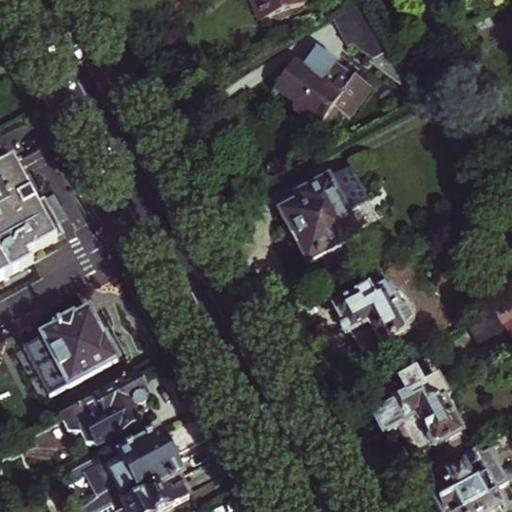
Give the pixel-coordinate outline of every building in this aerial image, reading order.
[(136,0),(134,2),(150,33),(201,5),(198,0),(136,0)] [(232,0),(233,1),(238,11),(248,12),(253,24),(285,8),(290,19),(303,12),(296,0),(232,0)] [(511,5),(457,33),(467,53),(511,31),(511,5)] [(330,21),(344,46),(349,43),(369,59),(381,53),(356,6),(330,21)] [(347,83),(329,70),(309,56),(301,68),(291,61),(274,89),(291,102),(292,114),(297,118),(302,121),(312,117),(326,128),(336,112),(331,107),(347,83)] [(0,165),(9,160),(2,146),(0,143),(0,165)] [(9,160),(0,165),(0,279),(35,261),(30,251),(58,236),(44,211),(14,158),(9,160)] [(286,233),(305,268),(357,240),(326,183),(295,199),(297,205),(278,217),(286,233)] [(385,287),(375,292),(380,301),(389,296),(385,287)] [(379,349),(401,337),(399,333),(408,328),(415,321),(409,310),(398,313),(389,296),(380,301),(375,292),(371,294),(370,291),(352,301),(353,305),(333,315),(340,327),(347,342),(357,362),(380,351),(379,349)] [(59,322),(61,326),(25,346),(52,394),(57,392),(58,394),(120,358),(105,330),(92,309),(76,317),(74,313),(59,322)] [(505,332),(494,312),(489,314),(468,326),(478,346),(505,332)] [(336,348),(347,342),(340,327),(328,333),(332,341),(336,348)] [(399,333),(401,337),(410,332),(408,328),(399,333)] [(145,388),(137,373),(61,414),(70,429),(82,430),(89,442),(97,442),(98,443),(147,417),(143,410),(152,405),(146,395),(149,394),(145,388)] [(388,417),(396,433),(410,459),(428,450),(437,467),(462,454),(438,409),(445,405),(434,384),(427,387),(423,380),(416,383),(412,382),(400,388),(399,393),(381,403),(388,417)] [(396,433),(388,417),(375,424),(378,431),(383,439),(396,433)] [(169,444),(162,431),(95,468),(78,477),(91,501),(175,454),(169,444)] [(64,465),(68,472),(72,480),(78,477),(95,468),(86,453),(64,465)] [(175,454),(91,501),(80,507),(82,511),(98,511),(109,506),(111,511),(120,511),(182,478),(186,476),(180,464),(175,454)] [(496,511),(487,494),(497,489),(482,456),(474,460),(471,455),(437,473),(446,490),(428,499),(434,511),(496,511)] [(160,511),(191,495),(188,490),(182,478),(120,511),(160,511)]
